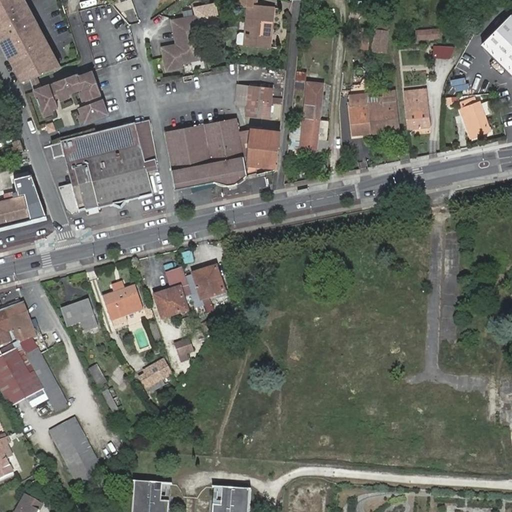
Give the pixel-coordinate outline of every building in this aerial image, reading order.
[(26,0),(0,0),(0,37),(20,77),(28,75),(35,73),(59,65),(37,23),(38,22),(26,0)] [(263,42),(269,42),(272,8),(250,6),(248,33),(247,45),(262,47),(263,42)] [(482,42),(511,71),(511,12),(511,11),(482,42)] [(206,58),(196,15),(170,20),(175,44),(160,47),(165,71),(182,67),(181,63),(206,58)] [(373,50),(385,51),(388,26),(382,25),(376,25),(373,50)] [(362,28),(360,49),(369,50),(371,29),(362,28)] [(439,36),(439,28),(415,31),(416,39),(439,36)] [(247,45),(248,33),(239,32),(236,34),(235,44),(247,45)] [(455,50),(434,47),(433,58),(450,61),(455,50)] [(386,68),(387,54),(376,54),(375,67),(386,68)] [(85,98),(99,93),(92,70),(77,75),(76,73),(55,80),(59,92),(59,94),(66,92),(81,87),(83,90),(85,98)] [(35,73),(28,75),(33,87),(34,87),(39,85),(35,73)] [(52,94),(59,92),(55,80),(48,82),(52,94)] [(288,151),(300,153),(317,154),(325,83),(308,81),(303,118),(291,117),(288,151)] [(39,85),(34,87),(41,109),(55,105),(52,94),(48,82),(39,85)] [(248,99),(249,87),(238,86),(237,98),(248,99)] [(248,99),(248,105),(247,117),(270,119),(272,89),(249,87),(248,99)] [(424,89),(404,92),(409,129),(428,127),(424,89)] [(352,136),(370,134),(366,106),(367,92),(349,95),(351,108),(348,109),(350,124),(346,125),(347,134),(351,134),(352,136)] [(398,130),(393,92),(381,94),(383,104),(381,104),(385,132),(398,130)] [(86,105),(101,100),(99,93),(85,98),(84,99),(86,105)] [(80,114),(83,122),(106,114),(101,100),(86,105),(78,108),(80,114)] [(479,100),(458,108),(470,139),(491,131),(479,100)] [(370,134),(385,132),(381,104),(366,106),(370,134)] [(234,184),(236,184),(242,181),(244,180),(247,176),(248,175),(276,169),(279,132),(254,130),(239,133),(236,119),(235,120),(214,124),(204,126),(165,133),(175,188),(216,181),(219,182),(222,184),(226,185),(231,185),(234,184)] [(46,129),(52,127),(50,121),(43,123),(46,129)] [(64,155),(66,163),(77,161),(75,153),(153,133),(151,121),(61,143),(64,155)] [(71,182),(58,186),(66,208),(72,212),(85,208),(86,210),(100,206),(99,203),(108,201),(109,204),(113,203),(124,200),(128,199),(127,196),(137,194),(138,197),(153,192),(147,171),(157,169),(156,161),(158,161),(153,133),(75,153),(77,161),(66,163),(71,182)] [(1,136),(0,135),(0,157),(24,150),(20,140),(13,142),(14,147),(6,150),(1,136)] [(61,143),(51,145),(55,158),(64,155),(61,143)] [(12,166),(15,178),(30,174),(27,162),(12,166)] [(327,172),(325,163),(289,171),(291,179),(327,172)] [(0,226),(31,218),(25,195),(0,200),(0,226)] [(191,295),(193,300),(200,298),(200,300),(224,293),(216,267),(193,273),(193,274),(185,276),(190,291),(191,295)] [(185,276),(183,269),(168,273),(172,291),(156,296),(163,319),(186,312),(182,298),(191,295),(190,291),(185,276)] [(102,296),(111,321),(143,309),(134,285),(124,288),(121,282),(111,286),(113,292),(102,296)] [(97,327),(94,317),(89,301),(63,309),(68,325),(81,321),(84,331),(97,327)] [(9,331),(15,329),(19,337),(21,336),(38,328),(24,302),(5,310),(0,311),(0,345),(13,340),(9,331)] [(475,463),(478,397),(419,394),(419,412),(377,410),(381,329),(335,326),(331,408),(323,407),(257,463),(270,479),(277,473),(283,473),(332,431),(415,435),(417,439),(416,460),(475,463)] [(41,335),(38,328),(21,336),(24,342),(41,335)] [(176,344),(182,363),(188,361),(186,354),(192,352),(188,340),(176,344)] [(48,389),(39,372),(35,374),(18,343),(3,350),(6,356),(0,358),(0,380),(14,407),(48,389)] [(41,348),(29,354),(39,372),(48,389),(60,412),(73,405),(41,348)] [(170,376),(173,374),(164,357),(143,369),(151,383),(168,373),(170,376)] [(89,368),(99,385),(106,381),(97,364),(89,368)] [(104,392),(112,411),(118,408),(110,390),(104,392)] [(127,404),(145,424),(155,415),(136,396),(127,404)] [(94,473),(99,482),(111,475),(78,416),(66,422),(94,473)] [(86,489),(99,482),(94,473),(66,422),(54,430),(86,489)] [(0,471),(11,467),(5,454),(11,450),(2,433),(0,433),(0,471)] [(246,511),(248,490),(221,489),(220,507),(212,506),(211,511),(167,511),(169,485),(134,483),(132,511),(246,511)] [(42,496),(24,487),(14,506),(18,509),(23,511),(41,511),(35,508),(42,496)] [(80,492),(66,501),(72,511),(84,511),(90,509),(80,492)]
